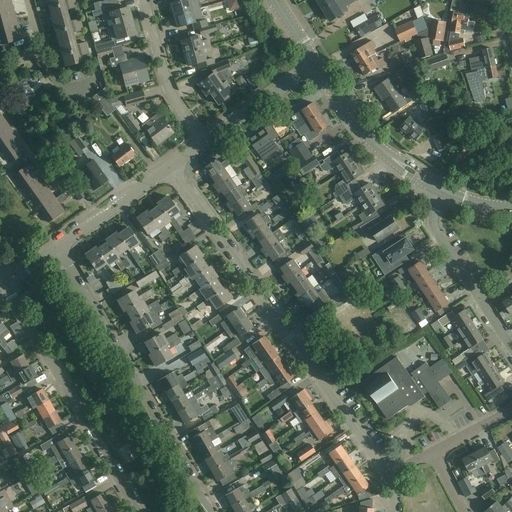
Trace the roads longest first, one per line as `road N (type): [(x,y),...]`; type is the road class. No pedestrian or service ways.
road 1 (residential): [(388,475),(170,167)]
road 2 (residential): [(212,511),(59,246)]
road 3 (residential): [(136,511),(5,284)]
road 4 (residential): [(511,345),(443,239),(437,188)]
road 5 (unclassified): [(437,188),(370,141),(315,64)]
road 6 (residential): [(203,144),(168,90),(144,0)]
road 7 (residential): [(203,144),(315,64)]
road 8 (residential): [(59,246),(170,167)]
